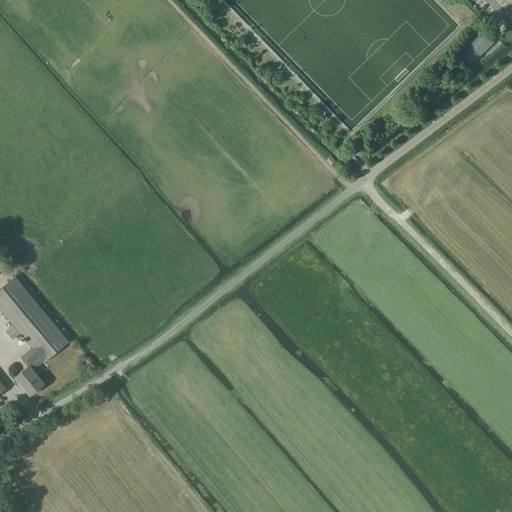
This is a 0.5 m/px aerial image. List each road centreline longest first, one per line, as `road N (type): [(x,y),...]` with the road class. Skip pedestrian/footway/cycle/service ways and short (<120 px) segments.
road 1 (unclassified): [(29,425),(163,339),(511,67)]
road 2 (track): [(171,0),(350,190)]
road 3 (track): [(511,336),(361,182)]
